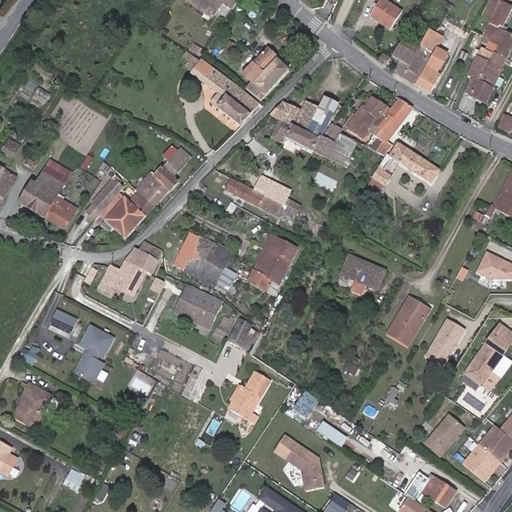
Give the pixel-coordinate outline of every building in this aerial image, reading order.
[(192,2),(214,18),(223,4),(225,5),(228,0),(187,0),(186,2),(190,5),(192,2)] [(401,12),(383,0),(380,0),(369,17),(389,30),(401,12)] [(212,20),(214,18),(192,2),(190,5),(212,20)] [(476,57),(467,75),(472,78),(492,88),(511,47),(511,36),(503,32),(504,29),(502,28),(511,8),(501,2),(483,38),(489,41),(484,50),(476,46),(472,55),(476,57)] [(169,35),(161,29),(159,32),(167,37),(169,35)] [(393,72),(415,85),(428,62),(421,58),(425,50),(403,37),(391,57),(400,62),(393,72)] [(228,58),(236,45),(237,46),(239,43),(231,38),(229,41),(231,44),(224,56),(228,58)] [(200,58),(201,56),(204,52),(193,44),(188,50),(200,58)] [(428,62),(415,85),(430,94),(440,76),(436,74),(448,54),(437,48),(428,62)] [(261,101),(289,71),(266,50),(242,75),(244,78),(239,83),(261,101)] [(212,104),(241,128),(258,106),(231,85),(232,83),(202,61),(201,63),(193,58),(185,67),(193,73),(192,74),(218,96),(212,104)] [(484,104),(492,88),(472,78),(465,92),(469,94),(468,96),(484,104)] [(306,104),(301,112),(293,127),(320,141),(338,106),(324,99),(318,110),(306,104)] [(354,117),(347,129),(364,140),(368,134),(374,137),(379,130),(373,126),(386,108),(372,99),(366,107),(363,105),(354,117)] [(390,138),(411,109),(400,102),(392,112),(386,108),(373,126),(379,130),(390,138)] [(282,103),(270,116),(279,120),(285,123),(293,127),(301,112),(282,103)] [(509,133),(511,128),(511,118),(504,115),(498,128),(509,133)] [(347,129),(354,117),(352,116),(345,127),(347,129)] [(285,123),(279,120),(270,139),(283,145),(286,140),(313,153),(313,152),(330,160),(341,136),(339,135),(333,147),(323,142),(320,141),(293,127),(285,123)] [(344,131),(333,125),(323,142),(333,147),(339,135),(341,136),(344,131)] [(395,141),(390,138),(379,130),(374,137),(383,143),(377,154),(385,158),(395,141)] [(341,136),(330,160),(346,168),(358,145),(341,136)] [(430,152),(410,139),(405,145),(416,152),(426,159),(430,152)] [(14,159),(21,147),(9,140),(2,152),(14,159)] [(431,185),(440,172),(398,144),(389,158),(388,157),(369,186),(380,193),(384,187),(385,188),(391,178),(383,173),(392,159),(431,185)] [(169,163),(155,178),(158,180),(170,191),(171,192),(179,183),(173,178),(192,158),(182,149),(178,153),(173,148),(163,159),(169,163)] [(22,165),(34,172),(38,165),(27,158),(22,165)] [(439,170),(442,165),(435,161),(432,165),(439,170)] [(57,198),(72,176),(51,162),(37,185),(32,182),(20,203),(44,219),(45,217),(66,230),(78,210),(57,198)] [(0,206),(17,178),(0,168),(0,206)] [(139,192),(155,207),(170,191),(158,180),(155,178),(146,170),(131,186),(136,190),(139,192)] [(511,170),(492,207),(511,218),(511,170)] [(126,239),(155,207),(139,192),(129,202),(127,200),(123,196),(127,191),(115,180),(93,204),(100,210),(92,218),(101,226),(102,225),(109,232),(113,228),(126,239)] [(266,197),(232,180),(226,192),(259,209),(266,197)] [(272,184),(266,197),(283,205),(286,199),(290,192),(272,184)] [(367,187),(363,194),(376,202),(380,196),(367,187)] [(136,190),(127,200),(129,202),(139,192),(136,190)] [(283,205),(266,197),(259,209),(277,218),(281,211),(283,205)] [(286,199),(283,205),(281,211),(295,218),(302,207),(286,199)] [(472,219),(485,227),(486,226),(490,220),(475,212),(472,219)] [(173,266),(199,281),(208,265),(199,261),(210,242),(200,238),(200,239),(190,234),(173,266)] [(270,237),(264,249),(270,252),(277,240),(270,237)] [(297,251),(277,240),(270,252),(264,249),(248,283),(274,296),(297,251)] [(208,265),(218,247),(210,242),(199,261),(208,265)] [(136,251),(133,253),(127,260),(120,272),(110,268),(103,281),(128,295),(135,283),(140,286),(147,272),(151,275),(158,263),(157,262),(162,252),(147,243),(140,253),(136,251)] [(199,281),(214,289),(226,269),(235,252),(220,243),(218,247),(208,265),(199,281)] [(511,263),(485,251),(476,269),(511,286),(511,263)] [(350,257),(342,276),(379,291),(387,272),(350,257)] [(237,275),(226,269),(214,289),(226,296),(237,275)] [(135,283),(128,295),(133,297),(140,286),(135,283)] [(222,304),(187,286),(174,313),(210,331),(222,304)] [(388,335),(399,342),(421,305),(415,302),(410,299),(403,310),(388,335)] [(421,305),(399,342),(407,347),(429,311),(421,305)] [(70,338),(78,323),(57,313),(50,329),(70,338)] [(238,320),(227,343),(242,350),(251,332),(253,328),(238,320)] [(464,331),(447,321),(432,347),(448,357),(464,331)] [(104,359),(114,339),(91,326),(80,346),(90,351),(87,356),(84,358),(81,364),(82,367),(77,376),(94,384),(104,365),(97,360),(99,356),(104,359)] [(490,370),(493,372),(511,345),(511,333),(501,326),(462,379),(476,389),(479,384),(490,370)] [(251,332),(242,350),(248,353),(257,335),(251,332)] [(26,365),(33,369),(42,353),(35,349),(26,365)] [(150,378),(153,372),(139,364),(135,371),(150,378)] [(482,386),(493,372),(490,370),(479,384),(482,386)] [(244,411),(241,417),(254,424),(259,418),(253,414),(272,384),(255,373),(248,383),(251,385),(248,391),(243,388),(233,403),(244,411)] [(132,379),(139,383),(142,378),(134,374),(132,379)] [(36,429),(53,398),(32,386),(14,418),(36,429)] [(229,402),(233,403),(243,388),(239,386),(229,402)] [(395,389),(386,403),(392,407),(397,399),(396,397),(399,391),(395,389)] [(132,406),(143,409),(147,397),(136,394),(132,406)] [(308,418),(317,405),(305,397),(296,410),(308,418)] [(465,429),(450,416),(425,445),(441,458),(465,429)] [(511,416),(500,431),(495,426),(463,464),(484,482),(493,471),(491,469),(504,453),(506,455),(511,448),(511,416)] [(131,428),(119,421),(111,432),(123,440),(131,428)] [(327,440),(332,433),(323,426),(318,433),(327,440)] [(0,471),(12,450),(0,443),(0,471)] [(319,459),(296,444),(286,460),(302,470),(305,492),(324,489),(320,467),(318,467),(317,463),(319,463),(319,459)] [(504,453),(491,469),(493,471),(506,455),(504,453)] [(63,485),(77,493),(83,484),(68,476),(63,485)] [(446,509),(457,494),(431,476),(429,479),(425,476),(419,485),(423,488),(420,492),(446,509)] [(299,511),(268,490),(261,501),(277,511),(264,511),(262,511),(261,511),(299,511)] [(430,511),(409,498),(400,511),(430,511)] [(208,511),(227,511),(229,510),(214,501),(208,511)]
